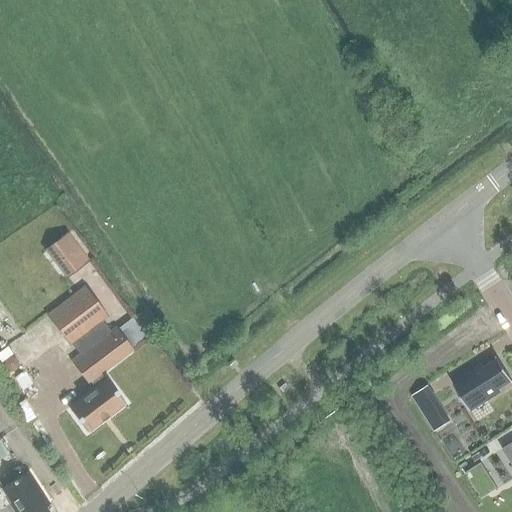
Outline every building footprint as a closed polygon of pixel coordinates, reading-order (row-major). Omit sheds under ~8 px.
[(67,275),(87,261),(77,248),(57,262),(67,275)] [(47,316),(69,346),(105,319),(83,290),(47,316)] [(93,390),(70,408),(88,432),(125,404),(106,380),(104,382),(99,376),(131,351),(129,348),(117,332),(114,329),(109,332),(78,356),(70,362),(87,385),(88,384),(93,390)] [(511,384),(511,383),(511,381),(496,356),(495,357),(496,359),(483,368),(482,365),(452,384),(469,411),(499,392),(497,389),(510,381),(511,384)] [(3,360),(3,366),(6,371),(12,371),(17,368),(17,362),(14,357),(8,357),(3,360)] [(433,399),(419,408),(427,421),(441,412),(433,399)] [(511,442),(501,449),(511,465),(511,442)] [(481,463),(465,473),(481,498),(497,489),(481,463)] [(0,489),(15,511),(47,511),(44,507),(48,505),(28,471),(23,474),(17,465),(2,474),(8,484),(0,489)]
